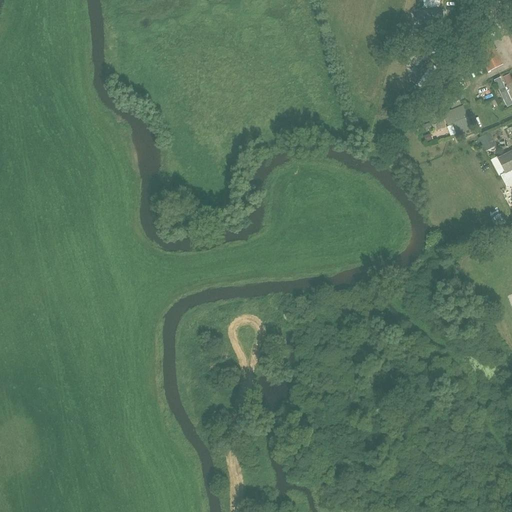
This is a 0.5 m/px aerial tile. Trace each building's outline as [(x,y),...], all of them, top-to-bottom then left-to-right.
[(502,64),(493,45),(478,52),(488,71),(502,64)] [(408,51),(403,54),(407,60),(412,57),(408,51)] [(509,74),(503,77),(506,83),(507,86),(511,83),(511,80),(509,74)] [(503,108),(507,106),(496,81),(492,83),(503,108)] [(457,97),(452,99),(455,107),(461,105),(457,97)] [(457,136),(473,130),(463,106),(442,115),(448,128),(453,126),(457,136)] [(429,123),(423,125),(426,132),(432,130),(429,123)] [(448,130),(437,134),(439,139),(450,135),(448,130)] [(431,133),(423,136),(426,142),(433,139),(431,133)] [(490,133),(479,138),(483,147),(494,141),(490,133)] [(511,152),(498,160),(506,174),(503,175),(508,187),(511,184),(511,152)]
